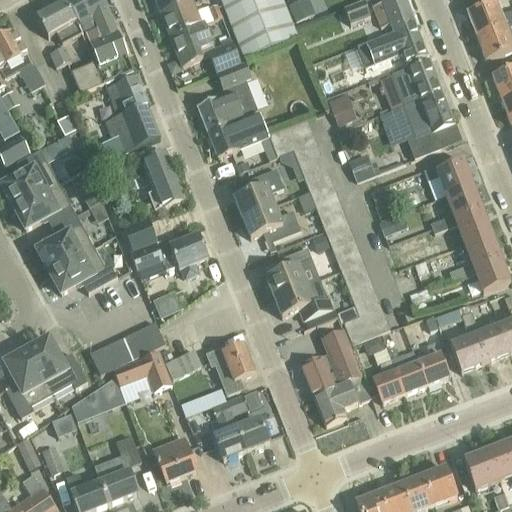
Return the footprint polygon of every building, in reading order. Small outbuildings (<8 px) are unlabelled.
[(78,24),(76,25),(81,37),(97,27),(94,21),(108,15),(102,0),(77,0),(68,5),(78,24)] [(153,0),(160,16),(188,4),(186,0),(153,0)] [(228,0),(220,3),(243,62),(295,41),(278,0),(228,0)] [(389,28),(393,37),(414,29),(402,0),(394,0),(380,5),(381,8),(372,12),(380,31),(389,28)] [(466,18),(476,42),(511,28),(511,15),(500,20),(496,8),(500,7),(497,0),(473,0),(470,1),(469,1),(474,15),(466,18)] [(308,1),(288,9),(294,25),(314,18),(308,1)] [(160,16),(170,42),(201,29),(191,3),(188,4),(160,16)] [(60,49),(81,38),(81,37),(76,25),(75,26),(64,7),(35,23),(45,42),(54,37),(60,49)] [(343,14),(349,30),(367,23),(361,7),(343,14)] [(218,9),(210,12),(215,24),(222,21),(218,9)] [(98,70),(95,72),(102,89),(133,76),(108,15),(94,21),(97,27),(81,37),(81,38),(85,36),(98,70)] [(208,57),(217,79),(238,70),(237,66),(240,65),(230,41),(220,45),(222,51),(215,53),(213,49),(204,28),(201,29),(170,42),(182,73),(203,65),(204,64),(202,60),(208,57)] [(511,28),(476,42),(485,67),(511,55),(511,28)] [(414,29),(393,37),(393,38),(356,53),(364,74),(401,59),(405,69),(426,61),(414,29)] [(0,91),(5,89),(4,85),(20,77),(31,99),(44,91),(14,35),(0,41),(0,91)] [(49,59),(56,74),(71,67),(64,52),(49,59)] [(197,111),(208,136),(227,128),(257,115),(245,85),(250,83),(245,68),(242,69),(240,65),(237,66),(238,70),(217,79),(218,79),(227,102),(219,105),(218,103),(197,111)] [(390,80),(402,111),(440,96),(429,65),(390,80)] [(102,89),(95,72),(94,69),(72,78),(81,100),(103,91),(102,89)] [(511,73),(491,81),(500,106),(511,101),(511,73)] [(106,93),(117,122),(104,127),(117,160),(159,143),(134,81),(106,93)] [(440,96),(402,111),(414,143),(406,146),(413,165),(439,155),(432,138),(453,130),(440,96)] [(2,102),(9,115),(19,110),(12,97),(2,102)] [(346,98),(328,105),(338,130),(356,123),(346,98)] [(511,101),(500,106),(510,130),(511,128),(511,101)] [(68,119),(57,125),(65,139),(76,133),(68,119)] [(227,128),(208,136),(218,163),(268,144),(258,119),(228,131),(227,128)] [(268,139),(273,150),(311,135),(306,124),(268,139)] [(315,147),(311,135),(273,150),(277,162),(293,155),(315,147)] [(0,152),(0,163),(5,173),(30,159),(20,141),(0,152)] [(293,155),(298,166),(320,157),(315,147),(293,155)] [(22,180),(2,192),(14,213),(59,188),(40,155),(16,169),(22,180)] [(155,195),(147,198),(154,215),(184,203),(165,156),(143,165),(155,195)] [(302,177),(324,169),(320,157),(298,166),(302,177)] [(367,160),(348,167),(357,188),(375,181),(367,160)] [(437,183),(445,203),(472,191),(462,166),(437,176),(435,171),(422,177),(426,187),(437,183)] [(245,167),(236,170),(239,179),(248,175),(245,167)] [(306,188),(328,180),(324,169),(302,177),(306,188)] [(234,203),(242,223),(274,210),(270,199),(284,194),(280,185),(275,173),(247,185),(251,195),(234,203)] [(309,196),(311,199),(333,191),(328,180),(306,188),(309,196)] [(14,213),(26,235),(48,223),(54,233),(77,221),(59,188),(14,213)] [(315,211),(337,202),(333,191),(311,199),(315,211)] [(430,229),(431,234),(481,215),(472,191),(445,203),(452,221),(430,229)] [(384,192),(371,197),(377,213),(390,208),(384,192)] [(309,196),(297,201),(304,218),(316,213),(315,211),(311,199),(309,196)] [(98,197),(85,205),(90,213),(102,206),(98,197)] [(316,213),(320,222),(342,213),(337,202),(315,211),(316,213)] [(102,206),(90,213),(94,221),(105,215),(102,206)] [(274,210),(242,223),(250,243),(268,236),(272,247),(300,235),(295,225),(282,230),(274,210)] [(324,233),(346,224),(342,213),(320,222),(324,233)] [(456,231),(464,251),(491,241),(481,215),(431,234),(433,239),(456,231)] [(37,256),(49,278),(94,253),(77,221),(54,233),(60,243),(37,256)] [(328,244),(350,235),(346,224),(324,233),(328,244)] [(392,224),(382,228),(387,240),(397,236),(392,224)] [(123,235),(133,258),(156,249),(147,225),(123,235)] [(333,255),(355,246),(350,235),(328,244),(333,255)] [(323,238),(312,243),(317,255),(328,251),(323,238)] [(133,258),(130,259),(141,285),(177,271),(178,275),(180,275),(184,287),(200,281),(196,269),(209,263),(199,239),(169,251),(171,256),(161,260),(157,249),(156,249),(133,258)] [(449,278),(450,283),(500,264),(491,241),(464,251),(471,269),(449,278)] [(337,266),(359,257),(355,246),(333,255),(337,266)] [(283,274),(265,281),(273,302),(306,289),(319,284),(311,264),(306,252),(279,263),(283,274)] [(49,278),(61,299),(82,288),(88,299),(118,282),(111,270),(106,273),(94,253),(49,278)] [(342,277),(364,269),(359,257),(337,266),(342,277)] [(500,264),(450,283),(452,288),(474,279),(482,299),(510,288),(500,264)] [(346,288),(368,280),(364,269),(342,277),(346,288)] [(350,299),(372,291),(368,280),(346,288),(350,299)] [(306,289),(273,302),(281,322),(299,315),(306,333),(334,322),(331,314),(327,303),(319,284),(306,289)] [(377,302),(372,291),(350,299),(355,310),(377,302)] [(425,293),(409,299),(414,311),(432,304),(427,292),(425,293)] [(359,321),(381,313),(377,302),(355,310),(359,321)] [(348,339),(385,324),(381,313),(359,321),(343,327),(348,339)] [(469,318),(465,319),(485,369),(511,359),(500,332),(478,341),(469,318)] [(485,369),(465,319),(460,321),(469,344),(450,351),(460,379),(485,369)] [(390,335),(385,324),(348,339),(352,350),(390,335)] [(511,327),(500,332),(511,359),(511,358),(511,327)] [(148,334),(158,356),(170,350),(160,329),(148,334)] [(417,332),(406,337),(409,344),(420,340),(417,332)] [(136,339),(146,361),(158,356),(148,334),(136,339)] [(322,361),(300,370),(313,401),(359,383),(351,361),(354,360),(345,339),(344,334),(324,342),(326,347),(333,366),(325,369),(322,361)] [(136,339),(125,344),(134,366),(146,361),(136,339)] [(382,340),(365,347),(369,359),(386,352),(382,340)] [(123,371),(134,366),(125,344),(113,349),(123,371)] [(48,345),(27,357),(51,400),(72,388),(75,394),(88,388),(72,359),(60,365),(48,345)] [(431,363),(418,368),(426,391),(449,383),(440,359),(439,360),(434,348),(426,351),(431,363)] [(102,354),(111,376),(123,371),(113,349),(102,354)] [(210,371),(214,370),(227,402),(245,395),(240,383),(254,378),(243,351),(224,358),(222,354),(206,361),(210,371)] [(90,359),(100,381),(111,376),(102,354),(90,359)] [(165,369),(173,384),(201,370),(194,355),(165,369)] [(408,371),(395,376),(404,400),(426,391),(418,368),(413,356),(404,360),(408,371)] [(27,357),(6,368),(17,389),(5,395),(21,424),(32,418),(29,413),(51,400),(27,357)] [(142,366),(148,381),(154,397),(172,390),(158,357),(141,364),(142,366)] [(404,400),(395,376),(391,365),(382,368),(386,379),(372,385),(382,409),(404,400)] [(120,393),(148,381),(142,366),(114,377),(115,381),(120,393)] [(115,381),(95,395),(104,418),(126,409),(126,407),(120,393),(115,381)] [(359,383),(313,401),(324,431),(346,422),(343,415),(358,409),(372,403),(363,381),(359,383)] [(222,394),(207,400),(218,427),(222,426),(225,436),(213,441),(222,465),(246,456),(269,447),(260,423),(236,432),(233,422),(248,417),(243,404),(242,400),(226,407),(222,394)] [(158,466),(166,487),(197,475),(184,442),(153,454),(158,466)] [(116,480),(99,487),(108,510),(137,499),(127,471),(139,467),(130,443),(116,448),(122,462),(111,467),(116,480)] [(16,450),(28,476),(40,471),(28,445),(16,450)] [(511,445),(488,455),(498,487),(511,481),(511,445)] [(42,457),(52,481),(65,476),(54,451),(42,457)] [(475,496),(498,487),(488,455),(463,464),(475,496)] [(445,472),(422,481),(433,510),(456,501),(445,472)] [(103,511),(108,510),(99,487),(83,493),(77,479),(66,483),(72,498),(71,499),(76,511),(103,511)] [(0,501),(0,511),(53,511),(41,494),(40,495),(31,481),(22,487),(31,500),(12,511),(9,511),(1,501),(0,501)] [(422,481),(400,489),(408,511),(428,511),(433,510),(422,481)] [(408,511),(400,489),(378,498),(383,511),(408,511)] [(502,497),(493,501),(496,511),(502,511),(507,510),(502,497)] [(383,511),(378,498),(356,506),(358,511),(383,511)]
